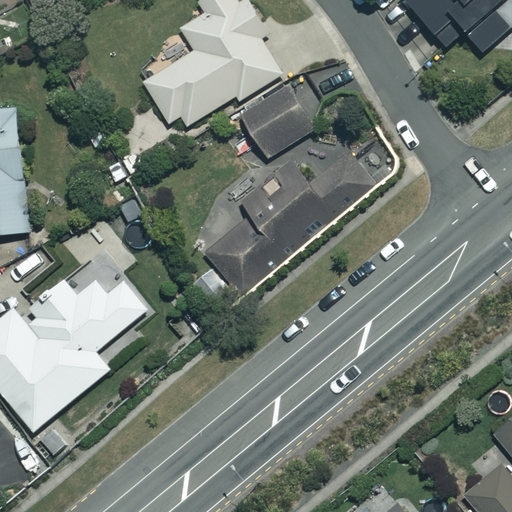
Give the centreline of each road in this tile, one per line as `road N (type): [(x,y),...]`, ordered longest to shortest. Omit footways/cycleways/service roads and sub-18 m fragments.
road 1 (secondary): [(496,227),(156,511)]
road 2 (residential): [(496,227),(341,0)]
